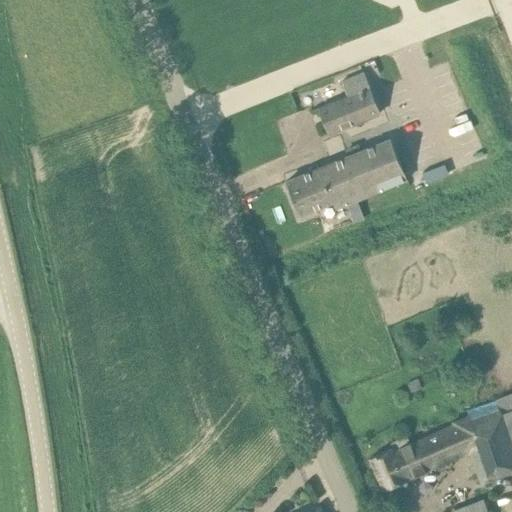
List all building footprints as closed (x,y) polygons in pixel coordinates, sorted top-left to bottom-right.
[(511,86),(492,29),(388,65),(417,147),(511,114),(511,86)] [(349,94),(318,107),(328,134),(381,113),(363,71),(342,79),(349,94)] [(344,204),(346,203),(356,199),(407,179),(391,138),(328,163),(344,204)] [(344,204),(328,163),(286,180),(299,213),(332,200),(335,207),(344,204)] [(511,468),(511,391),(466,409),(469,416),(408,442),(406,435),(391,442),(393,447),(369,458),(382,488),(472,450),(483,479),(511,468)] [(487,511),(483,498),(445,511),(487,511)]
